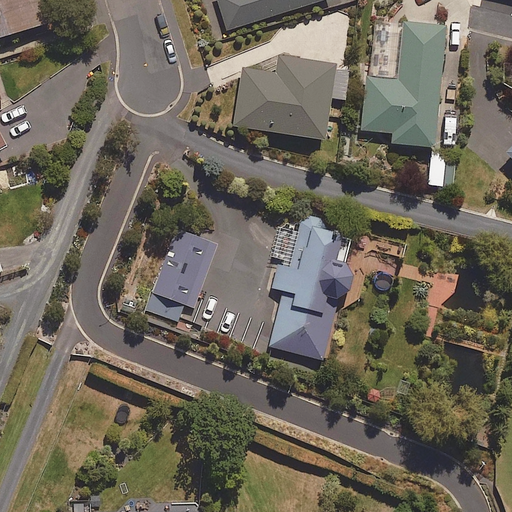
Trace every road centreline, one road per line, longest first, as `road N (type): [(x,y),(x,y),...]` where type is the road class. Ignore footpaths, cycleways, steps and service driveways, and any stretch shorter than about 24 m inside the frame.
road 1 (residential): [(450,511),(439,486),(392,450),(86,334),(72,301),(148,93)]
road 2 (unknown): [(161,134),(511,224)]
